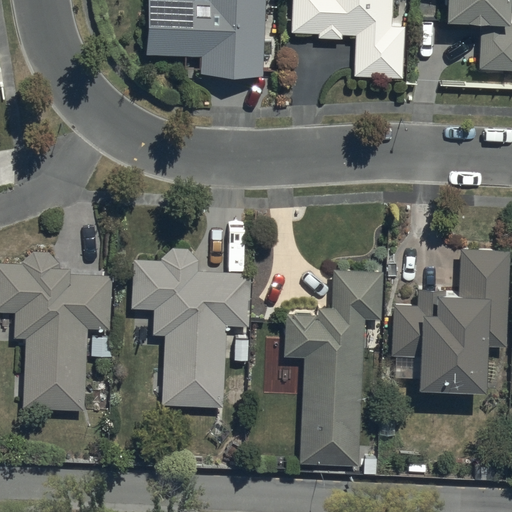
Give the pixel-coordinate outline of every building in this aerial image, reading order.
[(264,0),(148,0),(147,56),(200,57),(200,77),(263,79),(264,0)] [(392,28),(393,0),(289,0),(289,35),(316,36),(316,40),(342,40),(342,37),(353,37),(352,78),(403,80),(404,28),(392,28)] [(445,0),(445,26),(480,29),(477,71),(511,73),(511,25),(509,25),(510,0),(445,0)] [(172,250),(161,262),(133,261),(131,311),(154,312),(153,336),(163,336),(161,408),(223,410),(225,328),(248,329),(250,275),(197,274),(197,262),(187,250),(172,250)] [(21,264),(0,263),(0,312),(14,313),(13,339),(26,339),(24,409),(85,411),(87,330),(110,331),(112,277),(70,275),(70,272),(59,272),(59,266),(48,252),(35,251),(21,264)] [(416,306),(390,305),(389,357),(417,358),(417,395),(485,397),(486,349),(506,349),(508,253),(459,252),(458,301),(447,300),(447,291),(416,290),(416,306)] [(358,467),(364,321),(380,320),(381,272),(332,270),(330,310),(316,310),(316,317),(285,316),(283,359),(303,359),(299,464),(358,467)]
